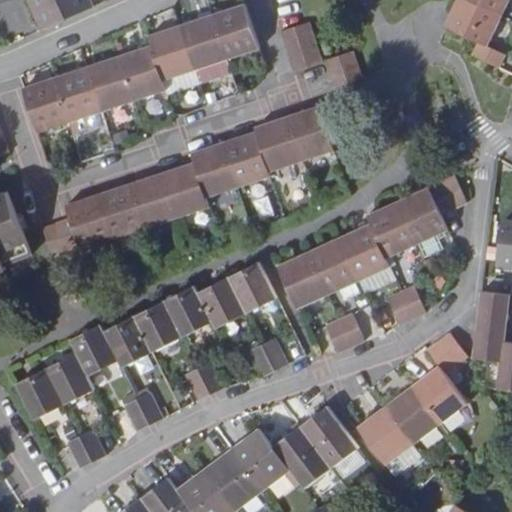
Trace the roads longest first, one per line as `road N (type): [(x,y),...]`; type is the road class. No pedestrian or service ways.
road 1 (residential): [(51,511),(182,428),(402,346),(449,315),(469,281),(482,171),(497,134),(511,125)]
road 2 (residential): [(258,0),(277,64),(259,102),(107,174),(63,179),(37,168),(0,77)]
road 3 (residential): [(151,0),(0,68)]
